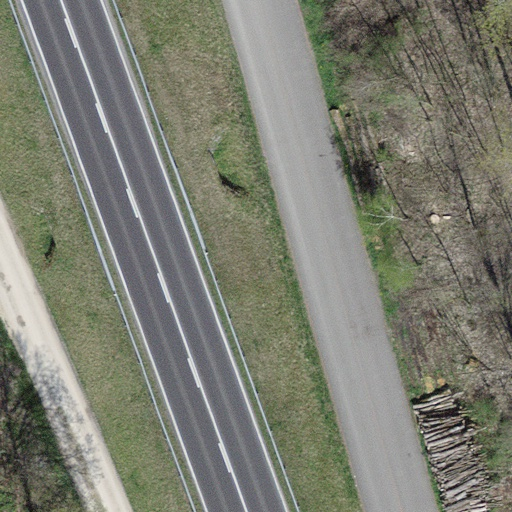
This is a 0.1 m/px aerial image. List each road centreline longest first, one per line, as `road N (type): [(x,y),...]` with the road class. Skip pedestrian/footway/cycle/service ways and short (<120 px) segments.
road 1 (primary): [(245,511),(61,0)]
road 2 (unclassified): [(257,0),(416,511)]
road 3 (track): [(108,511),(0,253)]
